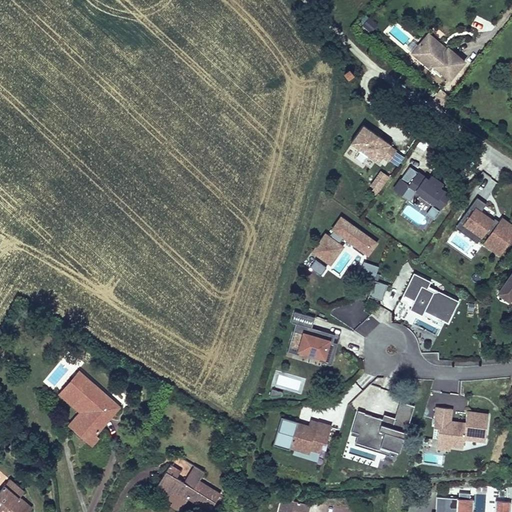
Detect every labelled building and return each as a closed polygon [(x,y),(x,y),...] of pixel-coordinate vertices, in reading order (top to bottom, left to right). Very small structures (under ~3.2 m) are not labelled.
[(377,24),(368,17),(358,28),(367,36),(377,24)] [(449,51),(451,49),(434,33),(432,36),(449,51)] [(432,36),(420,49),(428,56),(425,60),(435,69),(438,65),(453,79),(469,61),(453,47),(451,49),(449,51),(432,36)] [(428,56),(420,49),(416,53),(425,60),(428,56)] [(349,69),(344,73),(349,80),(354,75),(349,69)] [(391,144),(363,125),(351,143),(378,162),(382,156),(390,161),(396,151),(389,146),(391,144)] [(440,188),(443,184),(432,176),(429,180),(411,167),(396,188),(404,193),(402,196),(409,201),(417,191),(435,204),(442,209),(451,196),(440,188)] [(380,192),(390,179),(382,173),(372,187),(380,192)] [(500,255),(511,237),(511,225),(502,218),(500,222),(495,229),(490,226),(494,221),(481,212),(487,204),(477,197),(462,219),(466,222),(464,225),(482,238),(486,232),(490,235),(484,244),(500,255)] [(434,219),(442,209),(435,204),(427,214),(434,219)] [(377,243),(341,217),(333,229),(334,230),(329,237),(326,234),(313,252),(330,264),(343,246),(339,244),(344,237),(355,245),(353,248),(364,255),(366,252),(370,246),(373,248),(377,243)] [(482,238),(464,225),(466,222),(462,219),(455,228),(478,244),(482,238)] [(495,229),(500,222),(495,219),(494,221),(490,226),(495,229)] [(321,276),(327,268),(316,260),(310,268),(321,276)] [(375,277),(378,267),(364,263),(361,273),(375,277)] [(459,301),(438,292),(435,292),(428,289),(431,281),(414,273),(403,295),(415,301),(412,307),(410,310),(423,316),(423,315),(424,312),(438,319),(448,323),(459,301)] [(511,274),(499,293),(509,301),(511,296),(511,274)] [(383,301),(388,285),(375,280),(369,296),(383,301)] [(412,307),(415,301),(403,295),(401,301),(412,307)] [(374,315),(386,322),(391,314),(380,306),(374,315)] [(330,340),(332,334),(312,328),(315,318),(295,312),(291,323),(296,324),(287,352),(299,355),(300,350),(323,357),(321,362),(331,365),(338,343),(330,340)] [(438,319),(424,312),(423,315),(436,322),(438,319)] [(338,343),(340,336),(332,334),(330,340),(338,343)] [(92,383),(80,372),(63,391),(87,412),(78,423),(93,437),(96,434),(120,408),(92,383)] [(78,423),(87,412),(63,391),(60,394),(80,412),(70,423),(93,445),(100,437),(96,434),(93,437),(78,423)] [(406,432),(415,406),(400,402),(394,419),(389,418),(388,421),(360,413),(353,433),(359,435),(381,442),(379,449),(397,455),(402,437),(405,438),(407,432),(406,432)] [(485,442),(488,415),(467,412),(466,424),(454,423),(454,425),(450,424),(451,422),(452,409),(437,408),(434,428),(439,429),(438,440),(447,442),(450,447),(463,448),(464,440),(485,442)] [(326,444),(331,427),(318,423),(315,434),(308,432),(308,429),(297,426),(298,422),(281,417),(273,445),(290,450),(291,448),(310,453),(311,449),(319,452),(322,442),(326,444)] [(315,434),(318,423),(311,421),(308,429),(308,432),(315,434)] [(381,442),(359,435),(356,442),(379,449),(381,442)] [(450,450),(450,447),(447,442),(438,440),(437,448),(450,450)] [(181,471),(171,464),(159,482),(170,489),(168,492),(185,503),(189,498),(210,511),(220,495),(199,481),(205,473),(195,467),(185,483),(177,478),(181,471)] [(0,491),(0,511),(3,509),(6,511),(30,511),(32,509),(23,501),(20,499),(25,493),(10,480),(0,491)] [(170,489),(159,482),(157,486),(168,492),(170,489)] [(474,511),(475,500),(458,499),(456,511),(511,511),(511,503),(495,502),(493,511),(474,511)] [(308,511),(310,506),(288,500),(287,508),(281,506),(279,511),(308,511)]
